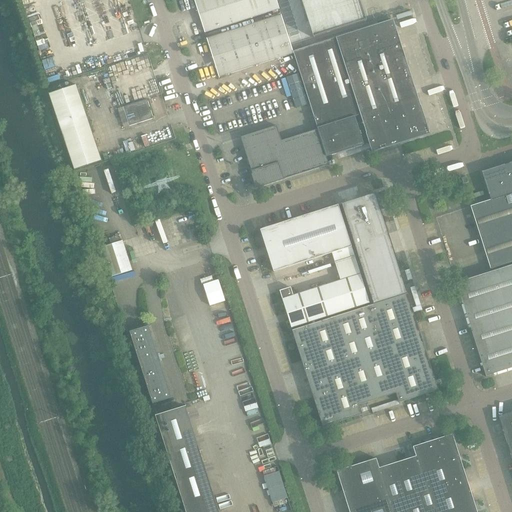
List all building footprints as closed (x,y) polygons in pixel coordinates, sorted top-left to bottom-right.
[(201,21),(205,34),(279,10),(276,0),(194,0),(199,17),(201,21)] [(301,0),(314,38),(366,21),(361,3),(360,0),(301,0)] [(207,39),(219,78),(293,54),(281,16),(207,39)] [(318,130),(326,158),(369,144),(372,153),(430,135),(394,20),(293,52),(317,129),(318,130)] [(49,95),(74,171),(102,162),(77,86),(49,95)] [(124,108),(130,127),(153,119),(147,100),(124,108)] [(329,166),(326,158),(318,130),(281,142),(277,126),(240,138),(257,188),(256,188),(256,189),(285,180),(329,166)] [(511,163),(505,166),(482,173),(491,200),(470,207),(490,270),(511,262),(511,163)] [(376,194),(341,205),(342,208),(373,306),(408,295),(388,233),(383,216),(376,194)] [(260,231),(273,272),(352,248),(338,206),(260,231)] [(102,248),(111,278),(132,271),(123,241),(102,248)] [(280,292),(291,329),(369,304),(355,257),(335,263),(341,281),(293,296),(291,288),(280,292)] [(511,266),(456,284),(486,378),(511,369),(511,266)] [(203,285),(210,307),(226,302),(219,281),(203,285)] [(438,391),(408,295),(373,306),(292,331),(323,428),(362,415),(359,406),(396,394),(399,403),(438,391)] [(129,333),(152,405),(173,398),(173,397),(169,398),(147,328),(151,327),(151,326),(129,333)] [(155,417),(185,511),(218,511),(186,407),(155,417)] [(511,412),(498,417),(511,459),(511,412)] [(337,472),(349,511),(476,511),(452,435),(413,448),(416,457),(379,469),(376,460),(337,472)] [(280,471),(265,475),(273,502),(289,498),(280,471)]
